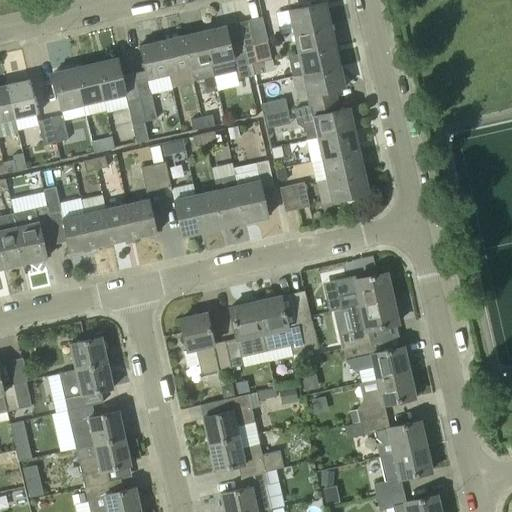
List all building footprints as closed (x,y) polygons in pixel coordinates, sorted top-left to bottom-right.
[(289,10),(294,32),(330,23),(325,2),(289,10)] [(256,44),(268,42),(262,17),(250,20),(256,44)] [(238,23),(239,29),(247,65),(261,62),(272,59),(268,42),(256,44),(250,20),(238,23)] [(330,23),(294,32),(299,53),(335,45),(330,23)] [(239,29),(227,32),(225,25),(203,30),(214,76),(235,71),(237,79),(250,76),(247,65),(239,29)] [(182,35),(190,71),(193,81),(214,76),(203,30),(182,35)] [(190,71),(182,35),(161,40),(169,76),(190,71)] [(169,76),(161,40),(139,45),(145,70),(133,73),(145,121),(157,118),(148,80),(169,76)] [(339,66),(335,45),(299,53),(303,74),(339,66)] [(95,63),(104,100),(125,95),(137,143),(149,140),(145,121),(133,73),(122,76),(118,58),(95,63)] [(261,62),(247,65),(250,76),(264,72),(261,62)] [(83,104),(104,100),(95,63),(74,68),(83,104)] [(339,66),(303,74),(292,77),(298,99),(306,97),(309,106),(337,100),(334,91),(344,88),(339,66)] [(61,109),(83,104),(74,68),(52,73),(61,109)] [(36,115),(37,115),(29,79),(7,84),(15,119),(36,115)] [(0,122),(15,119),(7,84),(0,85),(0,122)] [(264,116),(288,111),(285,98),(261,104),(264,116)] [(305,128),(307,140),(354,129),(349,107),(339,110),(337,100),(309,106),(294,110),(297,123),(305,128)] [(288,111),(264,116),(266,129),(291,123),(288,111)] [(204,128),(215,125),(212,114),(201,117),(204,128)] [(50,118),(56,142),(68,139),(62,115),(50,118)] [(193,130),(204,128),(201,117),(191,119),(193,130)] [(56,142),(50,118),(38,120),(44,145),(56,142)] [(226,131),(228,141),(239,138),(237,128),(226,131)] [(354,129),(307,140),(306,140),(311,161),(358,151),(354,129)] [(203,133),(206,144),(217,141),(214,131),(203,133)] [(206,144),(203,133),(193,136),(196,146),(206,144)] [(94,153),(115,148),(113,137),(91,141),(94,153)] [(171,142),(161,144),(164,156),(174,154),(171,142)] [(282,145),(270,148),(273,159),(284,156),(282,145)] [(358,151),(311,161),(316,182),(327,179),(327,180),(363,172),(358,151)] [(93,158),(96,169),(107,166),(105,156),(93,158)] [(23,157),(13,160),(16,171),(25,168),(23,157)] [(96,169),(93,158),(83,161),(86,171),(96,169)] [(16,171),(13,160),(3,162),(3,165),(5,173),(16,171)] [(256,170),(235,175),(246,221),(268,216),(261,188),(273,185),(268,160),(255,163),(256,170)] [(171,186),(165,161),(152,164),(158,189),(171,186)] [(158,189),(152,164),(141,167),(147,192),(158,189)] [(279,183),(287,181),(284,170),(276,172),(279,183)] [(368,194),(363,172),(327,180),(332,202),(368,194)] [(246,221),(235,175),(214,180),(216,190),(225,226),(246,221)] [(304,182),(292,185),(297,209),(309,207),(304,182)] [(195,195),(194,196),(192,183),(174,187),(172,190),(174,200),(182,236),(203,231),(195,195)] [(279,188),(285,212),(297,209),(292,185),(279,188)] [(203,231),(225,226),(216,190),(195,195),(203,231)] [(92,248),(84,213),(63,218),(58,194),(45,197),(47,205),(56,244),(68,242),(70,253),(92,248)] [(126,203),(134,239),(156,234),(148,198),(126,203)] [(126,203),(105,208),(113,243),(134,239),(126,203)] [(47,205),(13,213),(24,263),(47,258),(44,247),(56,244),(47,205)] [(113,243),(105,208),(84,213),(92,248),(113,243)] [(24,263),(13,213),(0,215),(0,255),(3,268),(24,263)] [(358,292),(361,305),(392,298),(387,273),(356,279),(355,276),(334,280),(338,297),(358,292)] [(280,296),(255,302),(266,350),(291,345),(293,354),(305,351),(299,324),(287,327),(280,296)] [(392,298),(361,305),(349,308),(354,332),(340,335),(344,348),(371,342),(368,329),(398,323),(392,298)] [(266,350),(255,302),(230,308),(236,338),(225,341),(231,368),(245,365),(243,356),(266,350)] [(201,375),(231,368),(225,341),(213,343),(206,313),(180,319),(187,350),(183,352),(187,367),(199,364),(201,375)] [(299,324),(305,351),(312,350),(318,348),(312,321),(299,324)] [(59,374),(107,362),(102,337),(70,344),(75,368),(59,372),(59,374)] [(344,348),(346,361),(347,362),(355,360),(357,370),(374,366),(377,380),(409,373),(403,347),(373,354),(371,342),(344,348)] [(313,355),(312,350),(305,351),(293,354),(294,359),(313,355)] [(324,363),(318,355),(307,363),(313,371),(324,363)] [(9,361),(14,384),(19,408),(32,406),(26,381),(27,381),(22,358),(9,361)] [(67,410),(92,405),(103,402),(101,391),(113,388),(107,362),(59,374),(67,410)] [(409,373),(377,380),(380,395),(363,399),(364,407),(350,410),(353,424),(387,416),(384,405),(414,398),(409,373)] [(0,412),(7,411),(19,408),(14,384),(2,387),(0,378),(0,412)] [(233,384),(221,386),(223,398),(235,396),(233,384)] [(279,388),(282,404),(298,401),(295,385),(279,388)] [(257,392),(259,400),(277,397),(275,388),(257,392)] [(203,417),(209,444),(239,437),(237,426),(255,422),(249,394),(224,400),(226,412),(203,417)] [(67,410),(76,449),(124,438),(118,411),(94,416),(92,405),(67,410)] [(347,438),(375,432),(377,438),(383,443),(377,444),(379,456),(394,453),(425,446),(420,421),(390,428),(387,416),(353,424),(344,426),(347,438)] [(27,439),(22,421),(10,423),(14,442),(27,439)] [(239,437),(209,444),(215,471),(238,466),(241,478),(266,472),(284,468),(280,450),(262,454),(260,444),(242,448),(239,437)] [(124,438),(76,449),(85,487),(110,482),(107,470),(130,465),(124,438)] [(379,456),(384,481),(374,484),(376,496),(404,490),(401,478),(431,472),(425,446),(394,453),(379,456)] [(241,478),(243,489),(220,494),(223,511),(259,511),(271,510),(265,485),(269,484),(266,472),(241,478)] [(331,485),(332,473),(322,472),(321,484),(331,485)] [(110,482),(85,487),(88,501),(90,511),(141,511),(136,488),(123,490),(121,479),(110,482)] [(43,495),(40,484),(27,486),(29,498),(43,495)] [(74,490),(77,503),(88,501),(85,487),(74,490)] [(406,511),(439,511),(436,495),(406,502),(404,490),(376,496),(380,510),(405,504),(406,511)]
